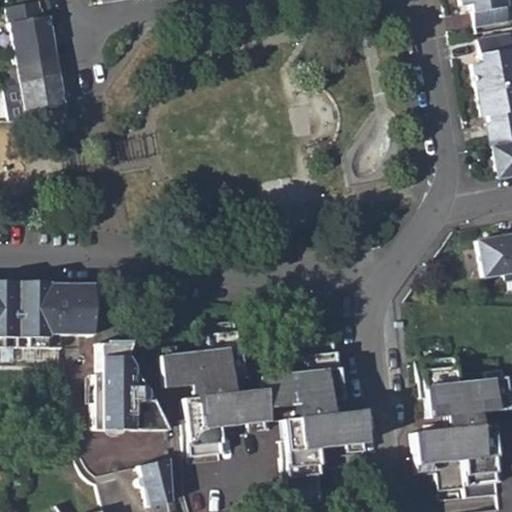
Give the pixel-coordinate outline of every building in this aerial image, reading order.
[(457,0),(459,7),(469,6),(472,24),(504,19),(500,0),(457,0)] [(3,6),(11,51),(49,44),(55,43),(52,30),(47,30),(44,15),(38,16),(35,1),(3,6)] [(511,61),(506,34),(476,40),(479,63),(470,65),(474,91),(511,83),(511,61)] [(12,82),(17,81),(61,75),(58,63),(53,63),(49,44),(11,51),(14,69),(10,70),(12,82)] [(17,81),(23,120),(63,118),(58,93),(63,92),(61,75),(17,81)] [(511,83),(474,91),(478,115),(489,113),(490,121),(486,123),(489,139),(511,134),(511,83)] [(511,134),(489,139),(496,177),(511,174),(511,134)] [(511,280),(511,235),(476,243),(483,279),(503,275),(505,281),(511,280)] [(0,347),(60,346),(60,337),(91,336),(91,309),(95,308),(94,284),(45,287),(45,284),(0,282),(0,347)] [(196,339),(150,343),(153,380),(217,374),(216,350),(229,349),(229,335),(239,334),(238,317),(227,318),(226,311),(194,314),(196,339)] [(341,375),(338,339),(307,341),(308,366),(279,369),(280,401),(329,396),(329,388),(336,387),(335,376),(341,375)] [(119,358),(124,343),(102,343),(101,348),(95,348),(95,377),(87,378),(89,432),(161,429),(142,389),(119,358)] [(456,379),(453,354),(416,357),(419,394),(424,394),(425,405),(439,405),(440,414),(426,415),(426,421),(421,421),(421,428),(412,428),(416,471),(436,469),(437,486),(463,485),(463,494),(449,496),(449,511),(511,511),(511,405),(504,407),(499,376),(456,379)] [(295,414),(267,416),(264,384),(249,385),(248,379),(198,382),(199,388),(185,390),(186,411),(180,412),(178,500),(203,511),(252,511),(252,503),(319,500),(315,456),(363,452),(359,411),(341,411),(341,404),(295,407),(295,414)] [(97,511),(168,511),(165,491),(164,459),(138,466),(141,478),(137,479),(136,481),(135,485),(136,488),(139,490),(141,492),(144,492),(148,504),(111,511),(100,511),(97,511)]
